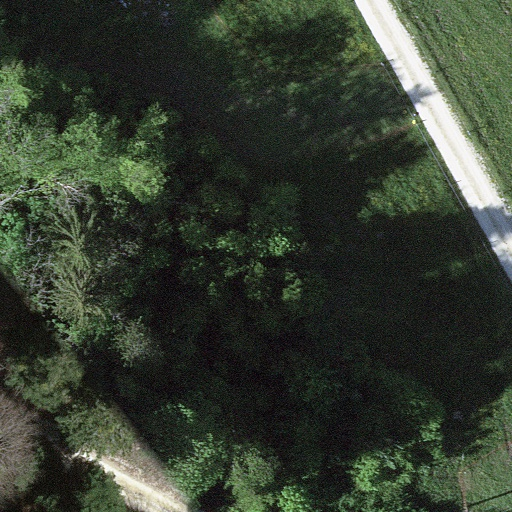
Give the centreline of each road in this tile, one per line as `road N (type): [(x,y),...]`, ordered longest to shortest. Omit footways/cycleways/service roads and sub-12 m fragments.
road 1 (track): [(511,235),(379,0)]
road 2 (track): [(0,409),(176,511)]
